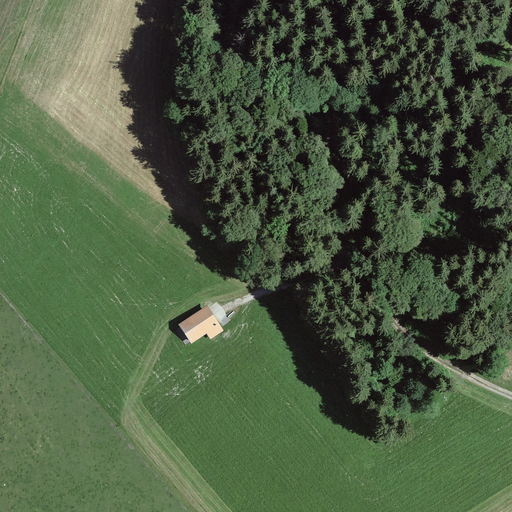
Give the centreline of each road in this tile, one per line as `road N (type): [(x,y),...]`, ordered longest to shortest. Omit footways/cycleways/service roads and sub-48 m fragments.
road 1 (track): [(227,306),(342,261),(364,276),(400,332),(450,371),(511,399)]
road 2 (track): [(342,261),(335,80),(368,42),(375,0)]
